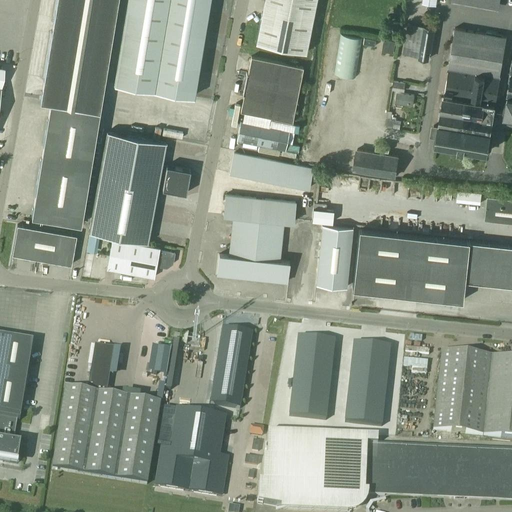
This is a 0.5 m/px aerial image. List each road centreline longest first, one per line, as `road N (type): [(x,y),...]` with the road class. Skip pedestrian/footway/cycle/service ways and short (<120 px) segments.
road 1 (unclassified): [(511,334),(202,301)]
road 2 (unclassified): [(242,0),(187,279)]
road 3 (unclassified): [(0,202),(35,0)]
road 4 (unknown): [(266,308),(238,468)]
road 5 (unclassified): [(161,297),(0,279)]
